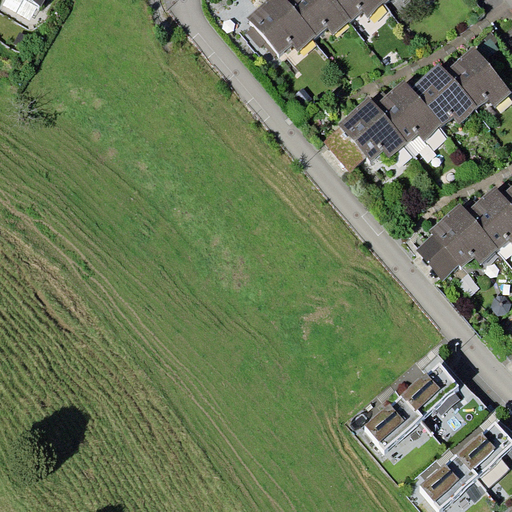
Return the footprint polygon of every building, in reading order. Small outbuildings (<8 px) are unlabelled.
[(298,50),(316,34),(287,0),(267,0),(248,17),(279,54),(292,42),(298,50)] [(351,19),(335,0),(287,0),(316,34),(327,26),(334,34),(351,19)] [(385,0),(335,0),(351,19),(362,10),(368,16),(387,2),(385,0)] [(511,93),(474,47),(446,69),(478,107),(488,99),(494,106),(511,93)] [(457,124),(478,107),(446,69),(441,63),(410,88),(442,126),(442,127),(453,118),(457,124)] [(442,126),(410,88),(404,80),(376,104),(407,143),(418,135),(424,140),(442,126)] [(407,143),(376,104),(370,97),(337,124),(340,127),(365,156),(370,162),(383,152),(388,158),(404,144),(405,145),(407,143)] [(349,170),(365,156),(340,127),(323,141),(349,170)] [(511,185),(502,194),(511,206),(511,185)] [(511,206),(502,194),(496,186),(468,210),(498,250),(510,241),(511,243),(511,206)] [(498,250),(468,210),(462,202),(429,230),(432,235),(460,265),(461,267),(474,257),(480,264),(495,250),(496,252),(498,250)] [(443,280),(460,265),(432,235),(416,250),(443,280)] [(460,385),(439,361),(364,426),(385,450),(460,385)] [(511,445),(511,439),(495,421),(419,486),(439,509),(511,445)]
